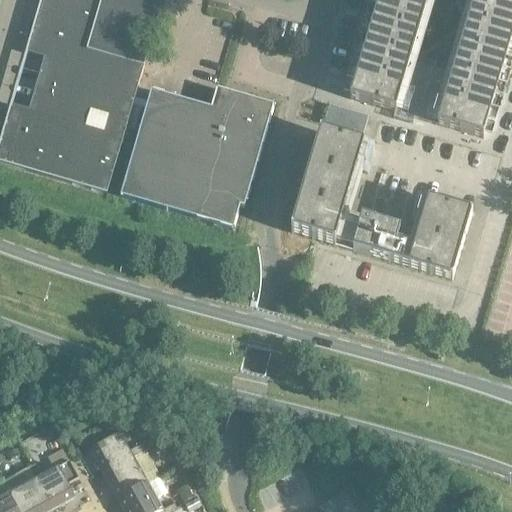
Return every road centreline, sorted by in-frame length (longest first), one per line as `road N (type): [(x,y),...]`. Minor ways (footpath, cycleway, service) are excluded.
road 1 (secondary): [(0,321),(117,364),(361,426),(511,478)]
road 2 (secondary): [(511,400),(122,295),(0,252)]
road 3 (unclassified): [(511,150),(473,287)]
road 4 (unknown): [(505,172),(380,138)]
